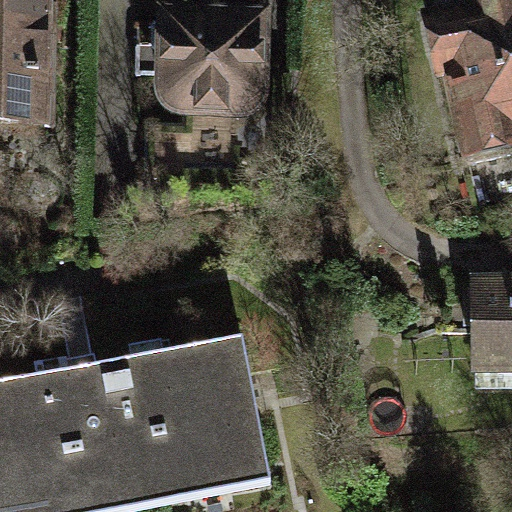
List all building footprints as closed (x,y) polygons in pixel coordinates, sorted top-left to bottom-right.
[(200,16),(163,15),(162,98),(163,104),(167,109),(172,112),(179,114),(242,116),(249,114),(255,110),(259,105),(261,99),(262,18),(228,17),(229,3),(201,2),(200,16)] [(511,3),(436,20),(467,163),(511,153),(511,3)] [(52,11),(0,10),(0,125),(50,126),(52,11)] [(511,283),(475,284),(476,372),(511,371),(511,283)] [(242,341),(0,387),(0,511),(37,511),(267,469),(242,341)]
